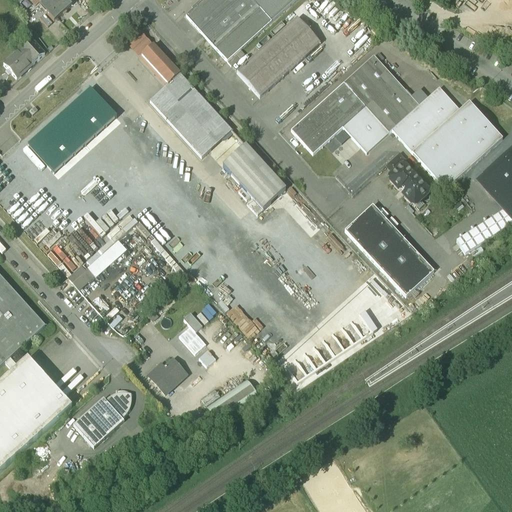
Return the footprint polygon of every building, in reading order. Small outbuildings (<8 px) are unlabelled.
[(64,0),(47,0),(39,7),(54,23),(72,7),(64,0)] [(259,10),(250,0),(205,0),(185,18),(215,51),(259,10)] [(297,0),(250,0),(259,10),(271,24),(297,0)] [(259,10),(215,51),(227,64),(240,52),(271,24),(259,10)] [(52,25),(44,16),(40,20),(48,29),(52,25)] [(297,20),(244,68),(267,93),(320,46),(297,20)] [(32,43),(20,54),(32,67),(45,56),(32,43)] [(180,77),(153,48),(141,59),(168,88),(180,77)] [(240,52),(227,64),(231,68),(244,56),(240,52)] [(18,79),(32,67),(20,54),(6,65),(18,79)] [(419,109),(373,59),(343,86),(365,110),(389,136),(392,133),(419,109)] [(267,93),(244,68),(237,75),(259,100),(267,93)] [(192,91),(180,77),(168,88),(150,105),(201,161),(231,133),(198,97),(192,91)] [(197,86),(192,91),(198,97),(203,93),(197,86)] [(365,110),(343,86),(291,133),(313,157),(342,131),(365,110)] [(28,147),(54,176),(116,120),(90,91),(28,147)] [(419,109),(392,133),(412,156),(459,113),(439,91),(419,109)] [(469,105),(459,113),(412,156),(445,193),(502,141),(469,105)] [(37,113),(34,110),(29,114),(32,118),(37,113)] [(389,136),(365,110),(342,131),(366,157),(389,136)] [(285,193),(245,148),(222,168),(263,213),(285,193)] [(511,151),(482,178),(511,211),(511,151)] [(407,164),(399,155),(386,167),(393,176),(401,169),(402,169),(403,169),(407,164)] [(405,169),(404,169),(403,169),(402,169),(401,169),(393,176),(390,179),(390,180),(389,181),(390,183),(397,191),(398,191),(399,192),(401,191),(404,195),(404,197),(404,199),(410,204),(411,205),(412,205),(414,205),(417,201),(418,201),(419,201),(421,201),(422,201),(423,200),(427,197),(427,195),(427,194),(426,193),(405,169)] [(372,208),(344,234),(406,301),(434,275),(372,208)] [(511,212),(510,209),(456,244),(465,257),(511,226),(511,212)] [(117,244),(87,271),(88,272),(86,274),(81,269),(68,281),(78,292),(94,278),(96,281),(126,254),(117,244)] [(247,269),(257,262),(250,251),(239,257),(247,269)] [(45,329),(0,278),(0,369),(5,365),(10,360),(45,329)] [(188,330),(177,339),(193,358),(205,348),(194,335),(200,329),(189,316),(181,322),(188,330)] [(18,369),(10,360),(5,365),(13,374),(18,369)] [(13,374),(0,385),(0,474),(71,410),(27,361),(18,369),(13,374)] [(158,371),(149,379),(165,397),(186,378),(173,364),(161,374),(158,371)] [(246,382),(205,410),(219,429),(260,402),(246,382)] [(122,396),(117,397),(115,397),(112,398),(109,400),(106,402),(107,403),(106,404),(121,421),(122,420),(123,421),(127,416),(130,410),(131,403),(130,397),(126,396),(122,396)] [(103,401),(73,428),(94,451),(124,424),(121,421),(106,404),(103,401)]
